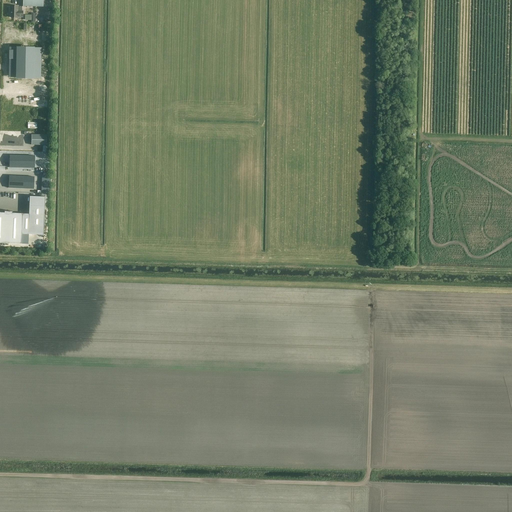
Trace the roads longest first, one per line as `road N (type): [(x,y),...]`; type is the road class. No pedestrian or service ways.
road 1 (track): [(0,473),(355,485),(373,460)]
road 2 (track): [(423,0),(418,269)]
